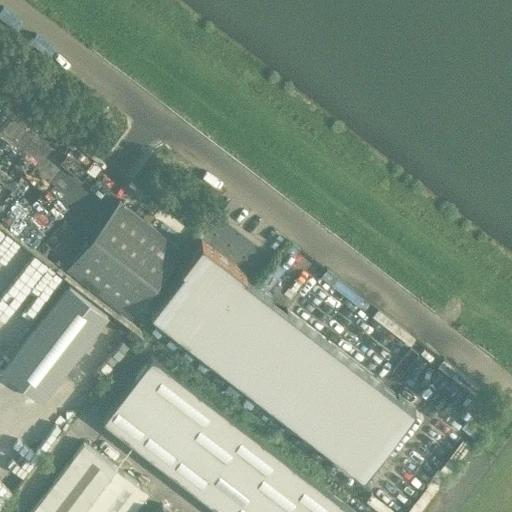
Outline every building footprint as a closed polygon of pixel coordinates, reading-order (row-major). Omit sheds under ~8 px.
[(118,199),(65,266),(129,316),(182,249),(118,199)] [(248,274),(203,240),(183,267),(184,268),(152,310),(364,474),(416,407),(246,276),(248,274)] [(69,285),(2,370),(41,400),(107,315),(69,285)] [(356,511),(151,354),(102,418),(223,511),(356,511)] [(130,511),(147,490),(84,442),(29,511),(130,511)]
